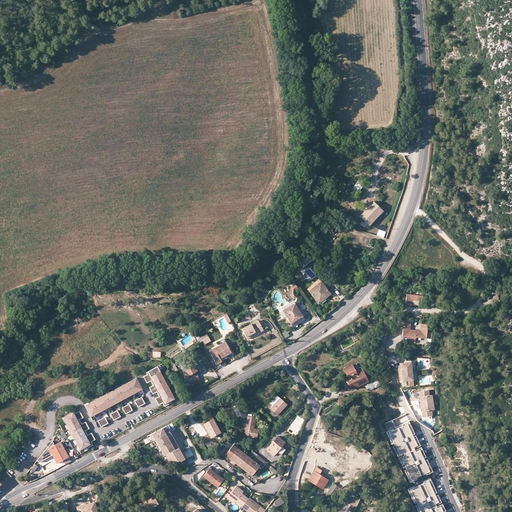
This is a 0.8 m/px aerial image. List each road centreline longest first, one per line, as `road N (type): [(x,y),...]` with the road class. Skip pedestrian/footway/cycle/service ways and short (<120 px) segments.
road 1 (secondary): [(417,0),(425,132),(410,212),(361,293),(282,355)]
road 2 (secondary): [(282,355),(16,496)]
road 3 (residential): [(381,356),(425,431),(457,511)]
road 4 (residential): [(16,496),(28,501),(140,467),(181,480)]
road 5 (tertiary): [(293,511),(294,469),(314,406),(282,355)]
road 6 (residential): [(81,406),(70,398),(54,403),(44,440),(13,477),(16,496)]
